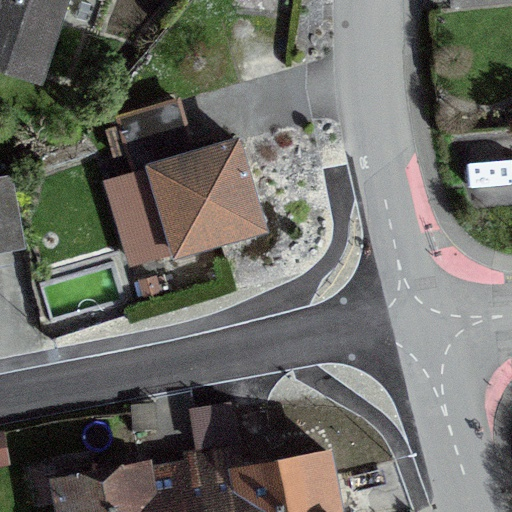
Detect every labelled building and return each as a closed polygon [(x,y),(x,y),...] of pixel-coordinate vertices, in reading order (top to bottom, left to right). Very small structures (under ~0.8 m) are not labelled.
[(0,0),(0,48),(44,63),(64,0),(0,0)] [(177,101),(119,117),(122,127),(108,131),(114,153),(128,148),(135,171),(150,166),(176,252),(262,227),(237,140),(193,154),(177,101)] [(0,176),(0,241),(23,237),(11,174),(0,176)] [(246,511),(237,450),(229,403),(194,409),(201,456),(186,458),(188,466),(63,490),(67,511),(246,511)] [(0,474),(8,473),(6,446),(0,446),(0,474)] [(324,511),(321,497),(333,495),(325,452),(242,468),(237,450),(246,511),(324,511)]
